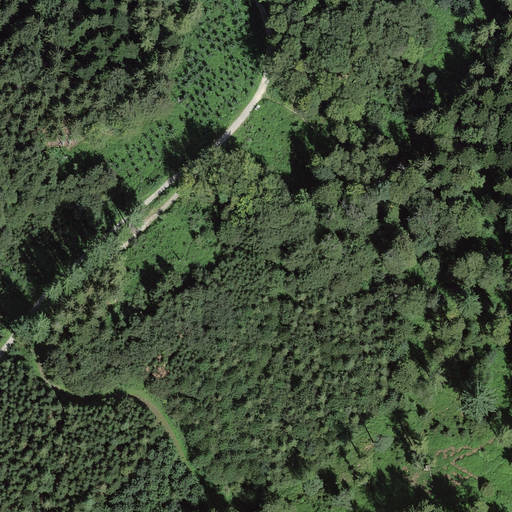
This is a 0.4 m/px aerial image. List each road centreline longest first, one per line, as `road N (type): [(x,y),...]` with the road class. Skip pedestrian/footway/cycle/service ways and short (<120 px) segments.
road 1 (track): [(203,156),(182,188),(63,303),(42,334),(38,364),(63,394),(127,396),(155,408),(199,486),(235,511)]
road 2 (track): [(254,0),(267,26),(269,62),(258,95),(203,156),(63,276),(0,353)]
